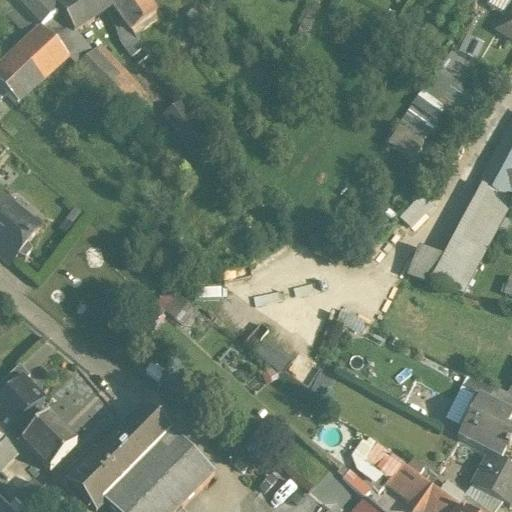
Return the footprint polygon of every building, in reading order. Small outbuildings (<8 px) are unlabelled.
[(6,0),(0,7),(0,15),(11,25),(21,15),(8,1),(6,0)] [(21,15),(40,35),(56,22),(35,0),(8,0),(8,1),(21,15)] [(101,0),(77,0),(60,13),(62,17),(73,39),(76,37),(112,11),(102,0),(101,0)] [(116,8),(109,0),(101,0),(102,0),(112,11),(116,8)] [(109,0),(116,8),(127,25),(135,36),(155,20),(140,0),(109,0)] [(472,10),(477,0),(465,0),(463,5),(472,10)] [(511,0),(501,0),(511,5),(511,7),(495,36),(511,45),(511,0)] [(40,35),(21,15),(11,25),(29,45),(40,35)] [(125,123),(149,101),(101,51),(93,57),(76,37),(73,39),(62,17),(56,22),(40,35),(70,66),(125,123)] [(474,20),(464,40),(479,47),(481,43),(487,46),(494,31),(474,20)] [(135,36),(127,25),(114,34),(133,61),(146,52),(135,36)] [(18,112),(70,66),(40,35),(29,45),(0,72),(0,94),(6,100),(18,112)] [(456,61),(447,78),(463,87),(464,85),(474,90),(482,75),(456,61)] [(460,96),(435,78),(397,130),(409,139),(423,119),(434,128),(460,96)] [(180,106),(161,120),(196,168),(214,155),(180,106)] [(511,126),(478,187),(481,189),(503,201),(504,199),(511,184),(511,126)] [(481,189),(444,259),(421,250),(416,256),(408,276),(438,288),(438,287),(463,297),(511,206),(511,205),(503,201),(481,189)] [(396,218),(407,230),(434,205),(423,193),(396,218)] [(38,233),(2,203),(0,206),(0,261),(9,269),(17,260),(24,263),(31,254),(26,248),(38,233)] [(279,375),(288,363),(257,340),(248,353),(279,375)] [(19,369),(0,386),(0,398),(3,402),(22,384),(23,385),(29,380),(19,369)] [(489,402),(495,391),(470,378),(464,391),(474,395),(479,398),(480,397),(489,402)] [(3,402),(0,405),(0,430),(8,439),(37,411),(43,405),(23,385),(22,384),(3,402)] [(511,396),(496,388),(495,391),(489,402),(511,413),(511,396)] [(465,413),(474,395),(464,391),(455,408),(465,413)] [(489,402),(480,397),(479,398),(458,440),(488,455),(500,461),(511,437),(511,433),(505,430),(511,415),(511,413),(489,402)] [(144,408),(66,486),(92,511),(97,511),(104,506),(109,511),(179,511),(214,478),(144,408)] [(37,411),(11,437),(17,443),(49,475),(76,448),(48,417),(46,420),(37,411)] [(11,437),(3,445),(8,451),(17,443),(11,437)] [(3,445),(0,447),(0,470),(14,457),(8,451),(3,445)] [(404,467),(378,448),(359,473),(371,482),(374,478),(381,478),(383,476),(390,481),(403,468),(404,467)] [(511,467),(500,461),(488,455),(472,486),(510,506),(511,502),(511,467)] [(413,461),(407,470),(418,478),(424,469),(413,461)] [(390,481),(388,483),(407,497),(408,498),(420,480),(418,478),(407,470),(403,468),(390,481)] [(369,493),(348,474),(343,479),(355,490),(364,498),(369,493)] [(438,493),(420,480),(408,498),(407,497),(406,499),(411,502),(412,511),(418,511),(424,511),(425,511),(463,511),(461,510),(438,493)] [(469,499),(445,483),(438,493),(461,510),(469,499)] [(21,496),(14,503),(22,511),(41,493),(32,485),(21,496)] [(21,496),(11,486),(4,493),(14,503),(21,496)] [(355,490),(336,511),(357,511),(367,501),(364,498),(355,490)] [(488,511),(469,499),(461,510),(463,511),(488,511)] [(379,511),(367,501),(357,511),(379,511)]
